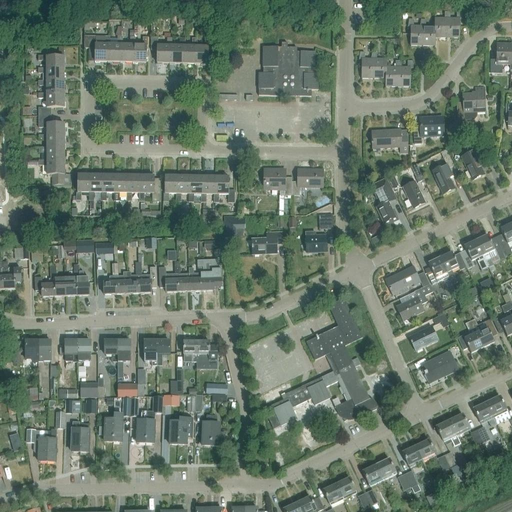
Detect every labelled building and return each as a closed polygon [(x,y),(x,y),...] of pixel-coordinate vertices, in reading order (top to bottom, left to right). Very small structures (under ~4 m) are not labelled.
[(446,39),(447,19),(450,20),(447,13),(444,13),(444,19),(434,19),(434,27),(434,39),(435,39),(446,39)] [(456,20),(450,20),(447,19),(446,39),(459,39),(459,20),(462,20),(459,13),(456,13),(456,20)] [(423,26),(418,26),(412,26),(412,20),(408,20),(406,27),(411,27),(410,46),(422,46),(423,26)] [(418,26),(423,26),(422,46),(434,46),(435,39),(434,39),(434,27),(424,26),(424,21),(420,21),(418,26)] [(95,28),(95,26),(95,22),(86,22),(85,28),(84,28),(84,32),(89,32),(89,28),(95,28)] [(94,62),(107,62),(108,45),(110,45),(111,37),(84,36),(84,48),(95,49),(94,62)] [(108,45),(107,62),(120,63),(120,46),(122,46),(123,37),(121,37),(118,37),(117,45),(110,45),(108,45)] [(130,46),(122,46),(120,46),(120,63),(132,63),(133,46),(135,46),(135,37),(130,37),(130,46)] [(143,46),(135,46),(133,46),(132,63),(146,63),(146,46),(148,46),(148,37),(143,37),(143,46)] [(169,64),(170,47),(172,47),(172,39),(167,39),(166,47),(158,47),(158,39),(152,38),(151,51),(157,51),(156,64),(169,64)] [(182,65),(183,47),(185,47),(185,39),(180,39),(180,47),(172,47),(170,47),(169,64),(182,65)] [(194,65),(195,48),(197,48),(197,40),(193,40),(193,47),(185,47),(183,47),(182,65),(194,65)] [(197,48),(195,48),(194,65),(207,66),(208,48),(210,48),(210,40),(205,40),(205,48),(197,48)] [(297,49),(287,48),(287,44),(282,44),(282,48),(263,48),(263,74),(258,74),(258,90),(259,90),(259,97),(311,98),(311,91),(318,92),(318,75),(308,75),(308,69),(315,69),(315,53),(297,53),(297,49)] [(502,66),(509,66),(510,45),(505,45),(505,47),(496,47),(496,60),(489,60),(489,74),(501,75),(502,66)] [(374,60),(371,60),(365,60),(365,54),(360,53),(358,60),(361,60),(361,78),(373,79),(374,60)] [(371,60),(374,60),(373,79),(385,79),(386,68),(386,60),(377,60),(377,54),(372,54),(371,60)] [(45,61),(45,69),(45,70),(64,70),(63,57),(45,57),(45,56),(38,56),(38,61),(45,61)] [(386,68),(385,79),(385,87),(398,87),(398,68),(402,68),(399,62),(395,62),(395,68),(386,68)] [(402,68),(398,68),(398,87),(410,88),(411,69),(413,69),(411,62),(407,62),(407,68),(402,68)] [(64,70),(45,70),(45,69),(38,69),(38,74),(45,74),(45,81),(45,83),(64,83),(64,70)] [(45,86),(46,94),(46,95),(64,95),(64,83),(45,83),(45,81),(38,81),(38,86),(45,86)] [(21,96),(22,96),(29,96),(29,88),(26,88),(24,88),(21,88),(21,96)] [(456,104),(457,121),(464,121),(474,121),(477,117),(477,113),(484,113),(484,90),(475,90),(475,96),(462,96),(463,104),(456,104)] [(64,95),(46,95),(46,94),(39,94),(39,99),(46,99),(46,108),(38,108),(39,116),(51,116),(51,108),(64,108),(64,95)] [(31,116),(31,108),(22,108),(22,117),(31,116)] [(46,135),(46,137),(64,137),(64,125),(51,125),(51,116),(39,116),(39,128),(46,128),(46,135)] [(442,124),(442,119),(419,120),(420,128),(413,128),(414,145),(421,144),(421,137),(443,136),(442,124)] [(372,150),(400,148),(400,154),(407,153),(406,132),(400,132),(400,131),(371,133),(371,135),(370,135),(369,137),(370,140),(371,140),(372,150)] [(64,137),(46,137),(46,135),(38,135),(39,141),(46,141),(46,148),(46,150),(64,150),(64,137)] [(470,140),(475,150),(478,149),(481,148),(476,137),(470,140)] [(64,150),(46,150),(46,148),(39,148),(39,153),(46,153),(46,160),(46,162),(64,162),(64,150)] [(478,149),(475,150),(460,158),(472,181),(484,175),(481,167),(486,165),(478,149)] [(452,163),(446,151),(440,153),(446,166),(452,163)] [(64,175),(64,162),(46,162),(46,160),(39,161),(39,166),(46,166),(46,175),(51,175),(51,187),(71,187),(71,176),(64,176),(64,175)] [(407,162),(401,164),(403,170),(409,168),(407,162)] [(424,180),(422,176),(416,166),(411,169),(415,176),(416,178),(415,179),(417,183),(424,180)] [(435,180),(442,195),(455,189),(447,174),(446,174),(443,167),(431,172),(435,180)] [(285,197),(291,198),(291,183),(285,184),(285,171),(264,171),(264,176),(264,189),(278,189),(278,191),(280,191),(280,197),(285,197)] [(298,172),(298,176),(298,183),(291,183),(291,198),(300,198),(300,188),(322,189),(323,172),(298,172)] [(81,193),(89,193),(90,194),(91,176),(77,176),(78,176),(77,193),(76,193),(76,201),(81,201),(81,193)] [(95,176),(91,176),(90,194),(89,193),(89,202),(94,202),(94,194),(101,194),(103,194),(103,176),(95,176)] [(116,176),(103,176),(103,194),(101,194),(101,201),(106,201),(106,193),(114,193),(115,193),(116,176)] [(128,176),(116,176),(115,193),(114,193),(114,201),(119,202),(119,193),(126,193),(128,193),(128,176)] [(131,194),(139,194),(140,194),(141,176),(128,176),(128,193),(126,193),(126,202),(131,202),(131,194)] [(154,180),(154,177),(141,176),(140,194),(139,194),(139,202),(144,202),(144,194),(152,194),(152,202),(160,203),(161,180),(154,180)] [(177,194),(178,195),(179,177),(166,177),(165,194),(163,194),(163,202),(169,202),(169,194),(177,194)] [(179,177),(178,195),(177,194),(176,203),(181,203),(181,195),(189,195),(191,195),(191,177),(179,177)] [(201,195),(203,195),(204,178),(191,177),(191,195),(189,195),(189,203),(194,203),(194,195),(201,195)] [(204,178),(203,195),(201,195),(201,203),(207,203),(207,195),(214,195),(216,195),(216,178),(204,178)] [(216,178),(216,195),(214,195),(214,203),(219,203),(219,195),(228,195),(228,204),(234,204),(235,191),(228,191),(228,178),(216,178)] [(389,204),(396,200),(386,180),(370,187),(376,200),(378,199),(381,207),(376,209),(383,224),(395,218),(389,204)] [(425,204),(415,183),(402,189),(412,210),(425,204)] [(198,212),(177,212),(177,221),(198,221),(198,212)] [(333,230),(332,216),(319,217),(319,231),(333,230)] [(225,217),(226,239),(247,238),(247,217),(225,217)] [(278,220),(278,229),(286,228),(286,219),(278,220)] [(511,225),(500,230),(503,236),(496,239),(505,259),(511,255),(511,254),(510,251),(510,250),(508,244),(511,242),(511,225)] [(326,237),(316,238),(316,233),(306,233),(306,253),(326,253),(326,237)] [(247,250),(251,250),(252,256),(277,255),(277,246),(283,246),(282,234),(266,235),(267,240),(246,241),(247,250)] [(475,242),(488,269),(493,266),(491,261),(498,258),(501,263),(506,260),(505,259),(503,254),(496,239),(490,242),(487,236),(475,242)] [(137,248),(137,240),(128,240),(128,248),(137,248)] [(156,248),(156,240),(146,240),(146,248),(156,248)] [(63,244),(63,247),(64,252),(76,251),(75,241),(63,241),(63,244)] [(85,254),(85,242),(76,243),(76,254),(85,254)] [(215,242),(205,242),(205,249),(208,249),(208,252),(212,252),(212,249),(215,249),(215,242)] [(481,272),(488,269),(475,242),(464,247),(466,251),(460,254),(466,268),(467,269),(473,266),(472,262),(478,259),(479,261),(477,263),(481,272)] [(106,245),(96,245),(96,256),(107,255),(106,245)] [(460,271),(466,268),(460,254),(453,257),(451,253),(440,259),(452,286),(457,283),(451,272),(458,268),(460,271)] [(429,264),(431,268),(425,271),(432,286),(442,281),(445,282),(451,293),(455,291),(452,286),(440,259),(429,264)] [(7,263),(1,263),(2,291),(15,290),(15,284),(21,284),(21,270),(14,270),(14,277),(6,277),(6,271),(7,271),(7,263)] [(204,274),(201,275),(202,293),(214,292),(213,277),(220,277),(219,264),(212,264),(213,274),(204,274)] [(391,296),(397,293),(398,295),(405,292),(404,288),(411,285),(412,287),(420,283),(423,288),(429,285),(424,273),(417,276),(413,267),(384,281),(391,296)] [(139,277),(140,295),(151,294),(151,289),(157,289),(157,268),(151,268),(151,277),(142,277),(139,277)] [(178,275),(180,275),(180,269),(174,269),(174,275),(165,276),(165,269),(159,269),(159,289),(166,288),(166,294),(179,293),(178,275)] [(202,293),(201,275),(198,275),(193,275),(193,269),(189,270),(189,275),(189,293),(202,293)] [(142,270),(135,271),(135,277),(131,277),(131,273),(128,273),(128,295),(140,295),(139,277),(142,277),(142,270)] [(118,271),(112,272),(112,278),(109,278),(110,283),(104,283),(104,296),(116,295),(115,278),(118,278),(118,271)] [(74,280),(65,280),(65,279),(64,279),(65,298),(77,298),(76,280),(79,280),(79,273),(74,274),(74,280)] [(79,273),(79,280),(76,280),(77,298),(89,298),(89,285),(88,285),(88,279),(84,280),(84,273),(79,273)] [(128,295),(128,273),(123,273),(123,278),(118,278),(115,278),(116,295),(128,295)] [(54,299),(53,281),(56,281),(56,279),(56,274),(51,274),(51,281),(49,281),(49,286),(42,287),(42,279),(34,280),(35,293),(42,293),(42,299),(54,299)] [(189,275),(180,275),(178,275),(179,293),(189,293),(189,275)] [(56,281),(53,281),(54,299),(65,298),(64,279),(56,279),(56,281)] [(396,307),(403,322),(424,313),(421,306),(427,303),(424,296),(433,292),(430,285),(414,292),(415,294),(409,297),(411,301),(396,307)] [(475,289),(469,292),(472,298),(478,295),(475,289)] [(288,384),(262,396),(265,403),(280,396),(282,402),(273,406),(274,410),(272,411),(274,415),(267,418),(273,430),(280,427),(281,427),(297,420),(292,409),(296,408),(299,415),(305,412),(301,405),(312,400),(315,407),(331,399),(326,388),(338,383),(336,377),(343,374),(342,372),(354,367),(354,368),(360,366),(357,359),(351,362),(345,348),(362,339),(343,299),(328,306),(339,328),(306,343),(315,362),(326,357),(334,372),(284,395),(292,391),(288,384)] [(449,327),(443,315),(432,320),(435,326),(441,324),(443,329),(449,327)] [(511,335),(511,318),(511,317),(500,322),(498,319),(493,321),(499,334),(504,332),(507,338),(511,335)] [(489,321),(477,327),(474,320),(469,323),(482,349),(494,344),(491,338),(496,336),(489,321)] [(482,349),(469,323),(465,325),(470,336),(463,340),(462,337),(457,339),(463,351),(468,349),(471,355),(482,349)] [(438,342),(431,328),(409,338),(415,352),(438,342)] [(117,364),(117,343),(105,342),(104,356),(112,356),(112,363),(117,364)] [(144,342),(144,363),(152,363),(152,367),(157,367),(157,342),(156,342),(152,342),(144,342)] [(157,342),(157,367),(159,367),(162,367),(162,361),(162,356),(170,356),(170,342),(162,342),(158,342),(157,342)] [(197,364),(197,342),(184,342),(184,362),(192,363),(192,364),(197,364)] [(209,347),(209,342),(197,342),(197,364),(202,364),(202,362),(209,362),(209,363),(217,363),(217,347),(209,347)] [(117,364),(129,364),(130,343),(117,343),(117,364)] [(33,364),(38,364),(37,344),(25,344),(25,356),(25,361),(33,361),(33,364)] [(37,344),(38,364),(43,364),(43,363),(51,363),(50,344),(37,344)] [(73,364),(78,364),(78,344),(65,344),(65,357),(65,363),(73,363),(73,364)] [(90,364),(90,344),(78,344),(78,364),(82,365),(82,364),(90,364)] [(455,370),(448,355),(423,367),(430,382),(455,370)] [(333,401),(331,401),(337,414),(338,415),(339,416),(340,417),(341,418),(342,419),(343,420),(344,423),(347,421),(349,422),(350,422),(352,421),(353,421),(355,421),(356,420),(380,409),(380,408),(371,399),(369,400),(354,368),(354,367),(342,372),(343,374),(336,377),(338,383),(347,402),(335,408),(332,402),(333,401)] [(80,400),(96,400),(97,400),(97,386),(80,386),(80,400)] [(137,398),(137,386),(117,387),(118,399),(137,398)] [(207,386),(206,394),(226,395),(227,387),(207,386)] [(78,400),(78,390),(67,390),(67,400),(78,400)] [(195,397),(187,397),(187,413),(195,413),(195,397)] [(164,402),(164,406),(171,407),(172,398),(166,398),(166,402),(164,402)] [(499,398),(486,404),(496,426),(509,420),(506,414),(505,411),(499,398)] [(163,400),(154,399),(153,413),(153,414),(155,414),(163,415),(163,400)] [(122,417),(131,417),(132,400),(123,400),(122,417)] [(96,415),(97,409),(97,402),(86,401),(85,415),(96,415)] [(496,426),(486,404),(472,411),(479,424),(480,426),(488,422),(491,429),(496,426)] [(147,412),(142,412),(141,422),(138,421),(137,444),(146,444),(146,422),(147,412)] [(153,413),(147,412),(146,422),(146,444),(154,444),(155,423),(155,414),(153,414),(153,413)] [(65,414),(56,413),(56,430),(64,430),(65,414)] [(114,420),(112,443),(121,443),(122,421),(120,421),(121,416),(114,416),(114,420)] [(462,416),(448,422),(456,437),(469,431),(462,416)] [(202,446),(211,447),(212,417),(207,417),(207,424),(203,424),(202,446)] [(212,417),(211,447),(219,447),(219,446),(224,446),(224,434),(219,434),(220,425),(216,425),(216,418),(212,417)] [(179,423),(178,446),(186,446),(187,440),(192,440),(193,419),(179,419),(179,423)] [(112,443),(114,420),(105,420),(105,427),(99,427),(99,436),(105,436),(104,442),(112,443)] [(448,422),(435,428),(442,444),(451,440),(454,448),(460,445),(456,437),(448,422)] [(72,426),(72,431),(71,453),(80,454),(80,432),(80,425),(79,425),(79,423),(72,423),(72,426)] [(170,423),(169,445),(178,446),(179,423),(170,423)] [(80,432),(80,454),(88,454),(88,432),(89,425),(80,425),(80,432)] [(483,429),(476,432),(483,445),(489,442),(483,429)] [(38,463),(46,463),(47,433),(35,433),(35,432),(27,432),(26,445),(34,445),(34,452),(37,455),(38,455),(38,463)] [(483,445),(476,432),(469,435),(475,448),(483,445)] [(47,433),(46,463),(55,464),(56,442),(56,433),(51,433),(50,433),(47,433)] [(22,451),(20,441),(11,443),(14,453),(22,451)] [(428,442),(415,448),(423,463),(435,457),(428,442)] [(423,463),(415,448),(402,454),(409,469),(423,463)] [(450,454),(444,457),(450,470),(457,467),(450,454)] [(450,470),(444,457),(437,460),(443,473),(450,470)] [(389,460),(376,466),(383,482),(396,475),(389,460)] [(383,482),(376,466),(362,473),(370,488),(383,482)] [(411,472),(404,476),(411,489),(418,485),(411,472)] [(411,489),(404,476),(397,480),(403,493),(411,489)] [(349,479),(336,485),(343,500),(356,494),(349,479)] [(343,500),(336,485),(323,491),(330,507),(343,500)] [(372,492),(364,495),(371,508),(378,505),(372,492)] [(441,503),(436,493),(425,498),(430,508),(441,503)] [(371,508),(364,495),(358,498),(364,511),(371,508)] [(297,504),(300,511),(319,511),(324,510),(318,499),(312,502),(310,498),(302,502),(297,504)]
